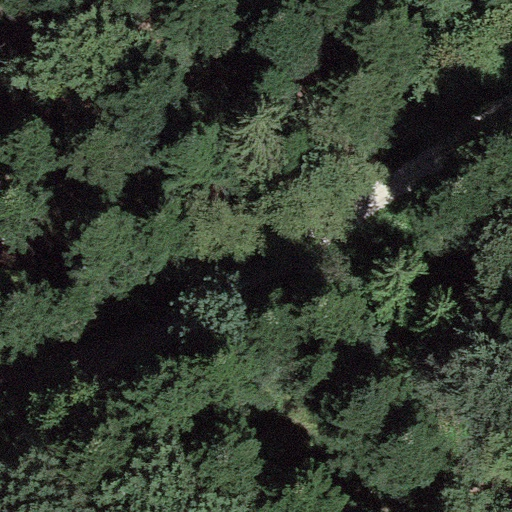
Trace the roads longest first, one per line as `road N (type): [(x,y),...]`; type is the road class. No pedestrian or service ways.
road 1 (track): [(511,103),(90,370),(0,371)]
road 2 (track): [(90,370),(0,475)]
